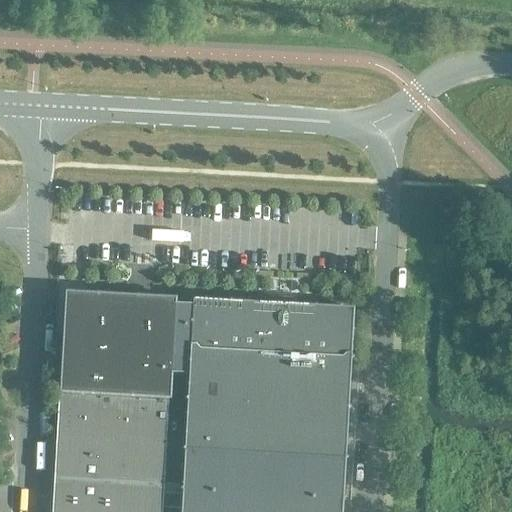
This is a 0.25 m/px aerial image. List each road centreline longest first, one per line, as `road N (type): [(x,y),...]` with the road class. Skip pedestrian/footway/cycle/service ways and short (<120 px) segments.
road 1 (unclassified): [(371,511),(390,182),(364,134)]
road 2 (unclassified): [(364,134),(316,121),(41,106)]
road 3 (unclassified): [(38,231),(23,511)]
road 4 (unclassified): [(364,134),(454,69),(511,63)]
road 5 (unclassified): [(38,231),(41,106)]
